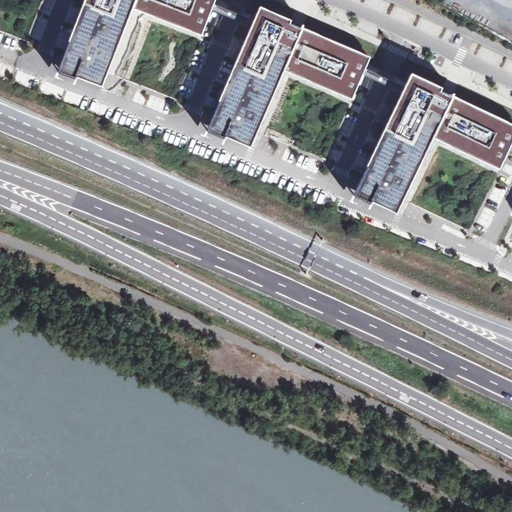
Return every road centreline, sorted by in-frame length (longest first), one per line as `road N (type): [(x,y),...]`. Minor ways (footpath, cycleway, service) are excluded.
road 1 (trunk): [(0,197),(511,447)]
road 2 (trunk): [(0,174),(142,225),(511,393)]
road 3 (track): [(0,280),(191,382),(470,511)]
road 4 (trunk): [(511,357),(109,165)]
road 5 (trunk): [(511,332),(109,165)]
road 6 (unclassified): [(511,81),(338,0)]
